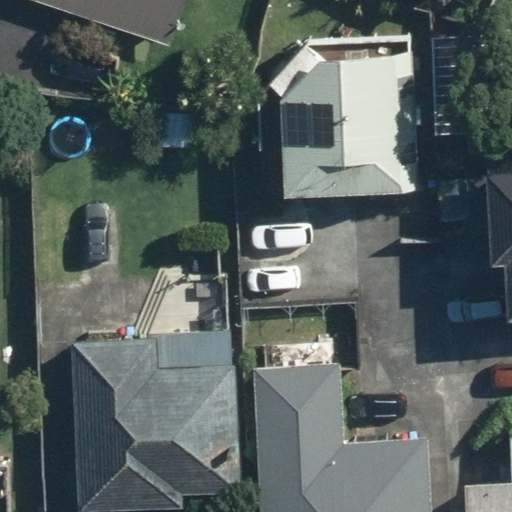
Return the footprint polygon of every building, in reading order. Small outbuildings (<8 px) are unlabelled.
[(58,0),(176,40),(189,0),(58,0)] [(326,45),(326,46),(311,32),(276,70),(290,83),(290,181),(420,182),(421,45),(326,45)] [(511,113),(491,114),(491,162),(471,162),(471,248),(510,248),(510,309),(511,308),(511,113)] [(239,325),(78,333),(86,504),(192,499),(190,477),(246,474),(239,325)] [(346,352),(254,359),(265,511),(433,511),(426,427),(352,433),(346,352)] [(507,478),(465,479),(465,511),(511,511),(511,430),(506,431),(507,478)]
